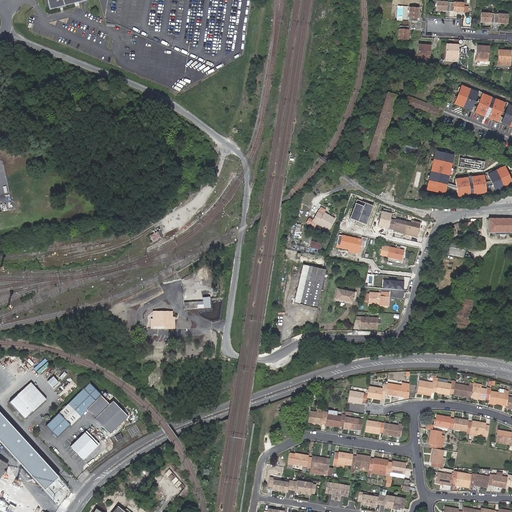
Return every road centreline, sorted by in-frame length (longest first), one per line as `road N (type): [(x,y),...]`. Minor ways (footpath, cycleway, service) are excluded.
road 1 (unclassified): [(262,358),(236,355),(226,338),(246,199),(241,156),(151,91),(5,31)]
road 2 (tertiary): [(73,511),(97,480),(157,439),(345,369),(444,360),(511,373)]
road 3 (residential): [(450,213),(434,233),(400,331),(316,337),(262,358)]
road 4 (residential): [(417,450),(301,436),(263,456),(255,496)]
road 5 (track): [(354,183),(304,145),(272,138),(246,188)]
road 6 (residential): [(511,421),(464,407),(412,405),(417,450)]
